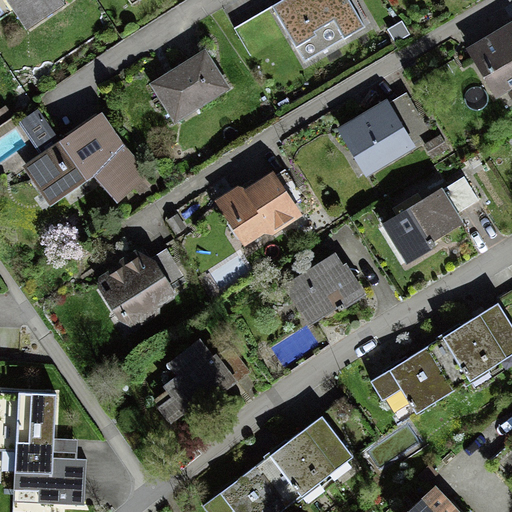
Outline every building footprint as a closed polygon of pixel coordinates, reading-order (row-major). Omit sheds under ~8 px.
[(45,0),(0,0),(0,22),(8,37),(52,12),(45,0)] [(336,0),(288,0),(252,22),(276,63),(317,39),(322,48),(354,29),(336,0)] [(511,45),(463,73),(483,108),(511,91),(511,45)] [(195,55),(139,94),(170,139),(226,100),(195,55)] [(385,109),(328,145),(356,188),(413,151),(385,109)] [(92,117),(13,171),(43,214),(85,185),(102,209),(139,184),(92,117)] [(39,117),(26,126),(38,144),(51,135),(39,117)] [(271,177),(206,216),(233,261),(298,222),(271,177)] [(454,184),(379,235),(406,274),(481,223),(454,184)] [(149,257),(91,291),(118,336),(176,302),(149,257)] [(328,258),(275,295),(305,338),(358,302),(328,258)] [(511,295),(370,383),(382,401),(401,389),(417,415),(511,356),(511,295)] [(202,352),(140,392),(166,433),(228,392),(202,352)] [(38,403),(0,403),(0,478),(23,478),(23,507),(80,506),(79,467),(39,468),(38,403)] [(319,418),(203,505),(208,511),(279,511),(350,459),(319,418)] [(511,442),(492,461),(511,482),(511,442)] [(451,511),(432,489),(402,511),(451,511)]
